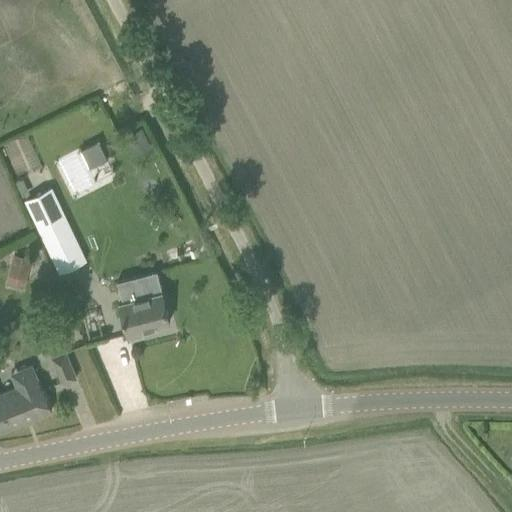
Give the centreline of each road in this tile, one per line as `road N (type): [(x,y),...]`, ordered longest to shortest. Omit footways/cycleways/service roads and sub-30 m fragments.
road 1 (unclassified): [(292,409),(278,321),(112,0)]
road 2 (unclassified): [(292,409),(0,462)]
road 3 (unclassified): [(511,401),(292,409)]
